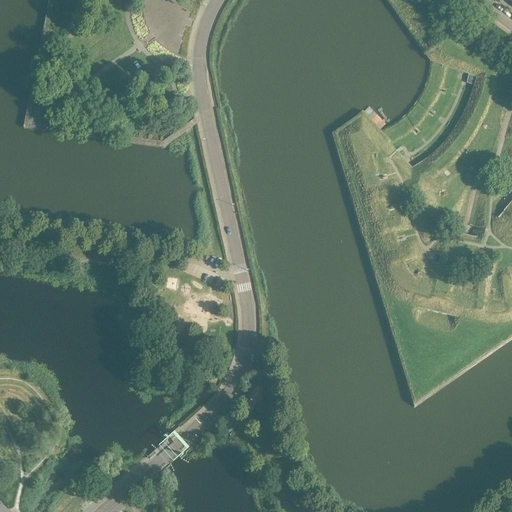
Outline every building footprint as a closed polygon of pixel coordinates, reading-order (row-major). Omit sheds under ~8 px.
[(433,57),(463,67),(462,71),(463,71),(462,73),(464,73),(466,74),(466,72),(467,73),(470,65),(469,65),(476,46),(474,45),(473,44),(466,64),(465,64),(461,63),(462,60),(457,58),(456,58),(456,61),(452,59),(453,57),(447,55),(446,57),(443,56),(444,54),(440,52),(439,55),(437,54),(437,52),(435,49),(433,50),(430,47),(432,46),(429,41),(423,46),(423,47),(423,48),(424,50),(425,50),(426,50),(428,54),(428,55),(428,56),(429,56),(429,57),(430,58),(431,58),(432,58),(433,57)] [(379,128),(375,124),(374,125),(369,129),(393,159),(392,160),(392,161),(386,165),(358,174),(348,173),(347,174),(346,175),(346,176),(346,177),(347,178),(360,180),(361,184),(351,182),(350,182),(350,183),(349,183),(349,184),(349,185),(349,186),(349,187),(350,188),(362,190),(363,193),(354,192),(353,192),(352,193),(352,194),(352,195),(352,196),(352,197),(353,197),(353,198),(365,199),(366,203),(357,201),(356,202),(355,203),(355,205),(355,206),(355,207),(356,207),(368,209),(369,212),(359,211),(358,212),(358,213),(358,214),(358,215),(358,216),(358,217),(359,217),(371,219),(372,223),(371,222),(362,221),(399,348),(403,347),(368,227),(372,226),(372,225),(373,225),(373,226),(377,225),(363,179),(392,170),(394,169),(395,171),(400,175),(407,168),(406,167),(406,166),(409,164),(407,162),(405,165),(404,165),(403,163),(402,162),(403,160),(404,159),(403,160),(403,159),(401,161),(375,132),(378,129),(379,128)] [(498,217),(497,217),(501,220),(511,207),(511,202),(508,207),(499,217),(498,217)] [(423,305),(453,312),(470,238),(458,235),(454,253),(442,250),(435,278),(430,277),(423,305)] [(511,326),(460,363),(462,367),(511,331),(511,326)] [(217,341),(208,342),(192,344),(193,352),(218,348),(217,341)] [(263,390),(253,385),(243,405),(252,410),(263,390)] [(271,403),(265,405),(267,414),(273,412),(271,403)]
